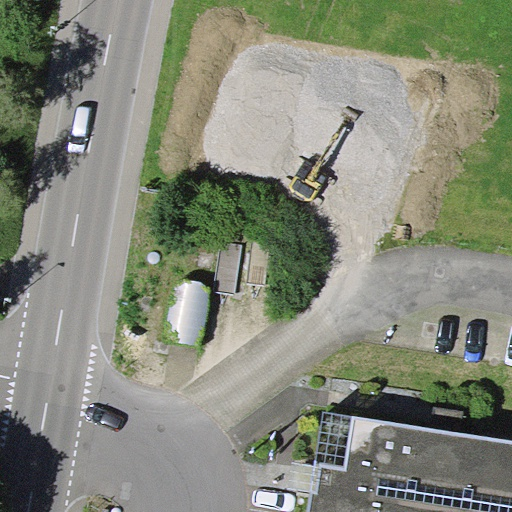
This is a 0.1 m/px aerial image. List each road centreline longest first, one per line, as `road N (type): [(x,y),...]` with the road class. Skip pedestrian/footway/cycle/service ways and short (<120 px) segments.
road 1 (primary): [(119,0),(49,380)]
road 2 (residential): [(195,511),(188,478),(155,439),(42,418)]
